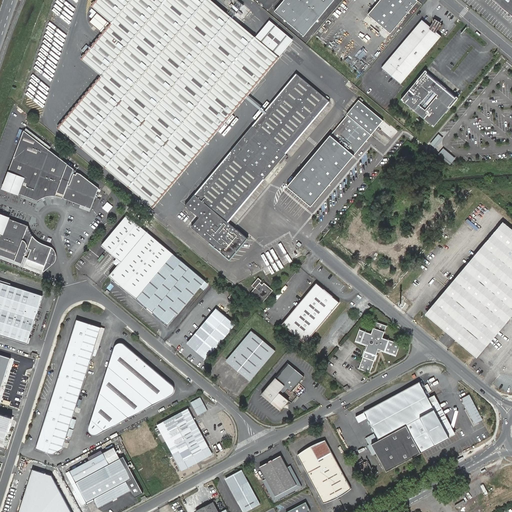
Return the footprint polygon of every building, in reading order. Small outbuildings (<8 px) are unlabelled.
[(278,58),(255,38),(208,0),(97,0),(93,6),(113,22),(83,59),(103,75),(59,127),(153,207),(278,58)] [(284,0),(275,11),(304,36),(334,0),(284,0)] [(417,0),(380,0),(368,15),(390,34),(418,0),(417,0)] [(511,0),(493,0),(511,15),(511,0)] [(422,20),(382,67),(401,84),(441,36),(436,32),(430,27),(422,20)] [(255,37),(255,38),(278,58),(293,40),(270,21),(255,37)] [(433,22),(430,27),(436,32),(439,26),(433,22)] [(296,73),(194,194),(228,223),(229,222),(264,180),(286,154),(329,102),(296,73)] [(416,81),(401,99),(433,127),(449,108),(448,107),(455,98),(425,73),(418,82),(416,81)] [(359,100),(347,115),(371,134),(383,120),(361,102),(363,100),(361,98),(359,100)] [(371,134),(347,115),(287,187),(311,207),(371,134)] [(24,130),(3,187),(39,201),(42,199),(46,197),(50,197),(54,196),(58,197),(61,197),(63,198),(91,209),(99,188),(80,174),(77,173),(76,175),(73,174),(74,169),(24,130)] [(439,155),(452,164),(457,157),(443,148),(439,155)] [(228,223),(194,194),(185,206),(198,217),(199,218),(191,227),(229,259),(247,239),(228,223)] [(109,212),(113,205),(107,202),(103,209),(109,212)] [(28,226),(0,215),(0,255),(1,255),(23,264),(25,257),(29,249),(32,250),(28,258),(28,259),(45,266),(47,266),(49,266),(51,265),(53,264),(54,263),(55,262),(56,260),(57,258),(56,255),(55,252),(54,250),(52,247),(45,245),(42,243),(38,240),(35,238),(33,236),(32,234),(30,231),(28,226)] [(109,276),(130,293),(167,249),(127,215),(101,245),(117,258),(115,261),(118,264),(109,276)] [(511,229),(505,223),(427,316),(475,356),(511,312),(511,229)] [(167,249),(130,293),(168,325),(205,281),(167,249)] [(23,264),(1,255),(0,257),(0,258),(42,274),(45,266),(28,259),(28,258),(25,257),(23,264)] [(264,287),(262,285),(260,283),(262,281),(258,278),(252,286),(255,288),(252,292),(263,302),(273,290),(266,284),(264,287)] [(0,334),(27,344),(43,296),(0,282),(0,334)] [(305,343),(340,303),(333,297),(332,298),(322,290),(323,289),(316,283),(282,324),(305,343)] [(216,308),(188,342),(207,359),(236,325),(216,308)] [(76,320),(36,449),(53,455),(63,450),(101,328),(76,320)] [(359,329),(355,341),(361,343),(367,345),(365,351),(364,353),(363,357),(374,361),(377,355),(379,349),(384,351),(396,355),(400,344),(389,340),(383,338),(385,332),(387,325),(375,321),(373,328),(371,334),(365,331),(359,329)] [(251,330),(227,359),(231,362),(251,379),(275,351),(251,330)] [(114,347),(89,427),(89,428),(90,431),(90,432),(91,433),(94,434),(95,434),(98,434),(171,395),(173,394),(174,392),(175,390),(175,389),(174,387),(173,386),(172,385),(124,344),(123,343),(122,343),(120,343),(119,343),(116,344),(116,345),(114,347)] [(0,392),(11,358),(0,354),(0,392)] [(275,377),(261,394),(281,410),(289,400),(279,392),(285,385),(292,391),(294,388),(302,378),(304,376),(288,363),(275,377)] [(449,437),(430,402),(419,382),(364,411),(379,440),(371,444),(386,471),(421,453),(449,438),(449,437)] [(470,395),(462,399),(475,424),(483,420),(470,395)] [(201,397),(191,402),(198,416),(208,411),(201,397)] [(437,399),(430,402),(449,437),(455,434),(437,399)] [(188,408),(157,424),(181,469),(212,453),(188,408)] [(326,441),(298,456),(323,502),(351,487),(349,485),(326,441)] [(112,500),(116,497),(131,490),(126,481),(131,478),(120,458),(109,464),(103,452),(69,470),(75,482),(86,502),(93,499),(97,507),(112,500)] [(281,455),(260,467),(276,496),(297,485),(281,455)] [(143,493),(123,456),(120,458),(131,478),(126,481),(135,497),(143,493)] [(33,469),(19,511),(71,511),(52,476),(33,469)] [(243,511),(260,503),(242,470),(225,479),(243,511)] [(86,502),(75,482),(71,484),(82,504),(86,502)] [(464,500),(455,505),(457,508),(466,503),(464,500)] [(218,511),(213,502),(196,511),(197,511),(218,511)] [(301,504),(286,511),(306,511),(310,510),(306,502),(301,504)]
